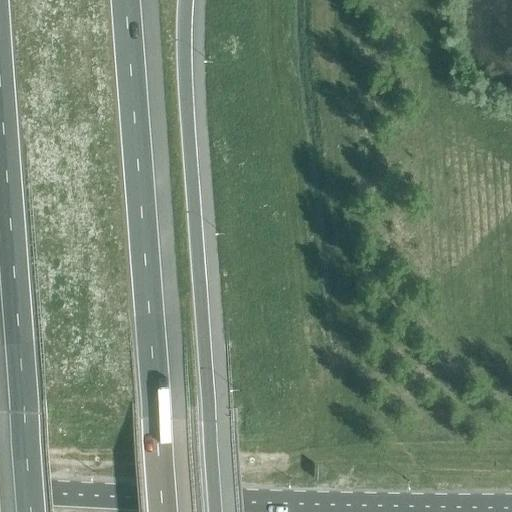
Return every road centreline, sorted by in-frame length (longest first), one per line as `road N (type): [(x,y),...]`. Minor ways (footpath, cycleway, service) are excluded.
road 1 (motorway): [(163,511),(124,0)]
road 2 (motorway): [(216,511),(185,0)]
road 3 (motorway): [(0,67),(32,511)]
road 4 (trunk): [(358,511),(0,496)]
